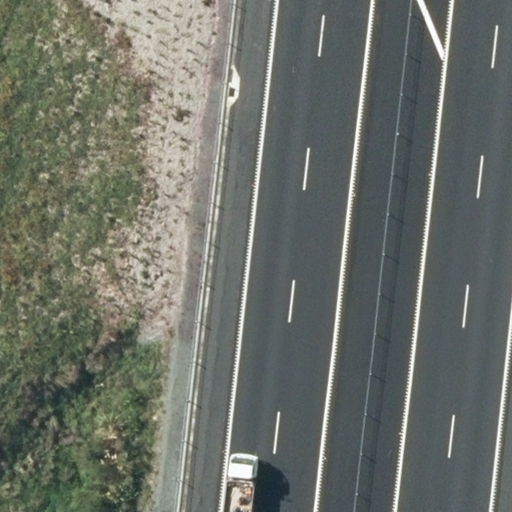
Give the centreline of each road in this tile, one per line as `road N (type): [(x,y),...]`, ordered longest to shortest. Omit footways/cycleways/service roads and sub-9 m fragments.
road 1 (motorway): [(290,511),(347,0)]
road 2 (motorway): [(511,174),(471,511)]
